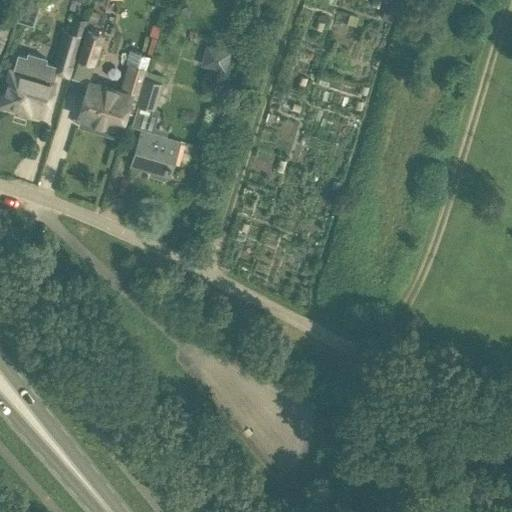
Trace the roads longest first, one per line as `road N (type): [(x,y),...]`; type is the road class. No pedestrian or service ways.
road 1 (unclassified): [(0,181),(108,226),(427,391),(511,415)]
road 2 (track): [(205,276),(300,0)]
road 3 (primary): [(105,507),(0,362)]
road 4 (primary): [(0,399),(105,507)]
